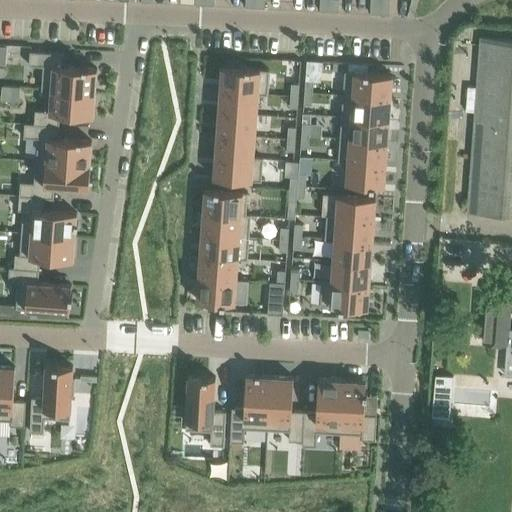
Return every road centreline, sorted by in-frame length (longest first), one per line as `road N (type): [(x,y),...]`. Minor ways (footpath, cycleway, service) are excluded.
road 1 (residential): [(436,28),(423,92),(404,357)]
road 2 (residential): [(134,13),(90,338)]
road 3 (residential): [(404,357),(90,338)]
road 4 (residential): [(436,28),(134,13)]
road 5 (residential): [(404,357),(393,511)]
road 6 (residential): [(134,13),(0,6)]
